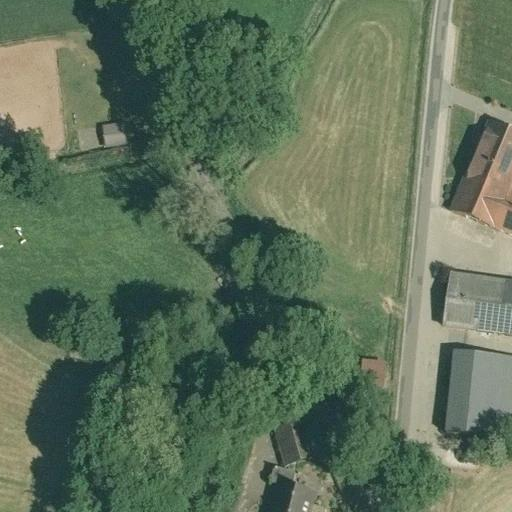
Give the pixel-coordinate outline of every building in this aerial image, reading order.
[(511,131),(491,123),(453,211),(511,236),(511,131)] [(132,143),(129,124),(108,126),(110,145),(132,143)] [(511,283),(456,276),(449,333),(511,340),(511,283)] [(511,360),(460,356),(452,440),(491,444),(511,445),(511,360)] [(316,433),(283,440),(289,471),(322,464),(316,433)] [(281,489),(299,493),(303,477),(278,471),(274,487),(281,489)] [(299,493),(281,489),(275,511),(322,511),(319,511),(322,498),(299,493)]
